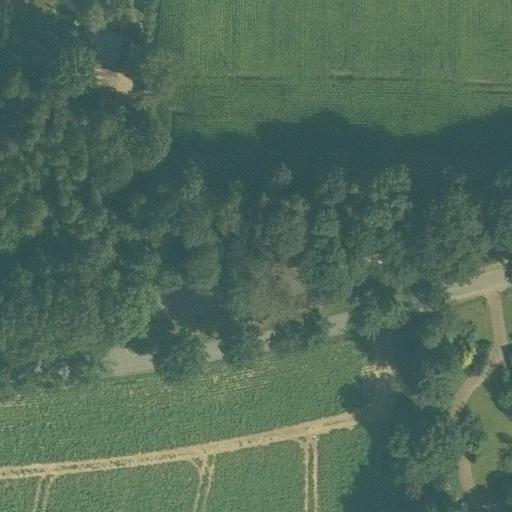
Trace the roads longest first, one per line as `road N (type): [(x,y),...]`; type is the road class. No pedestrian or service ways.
road 1 (primary): [(511,220),(105,308)]
road 2 (unclassified): [(117,366),(273,341),(511,274)]
